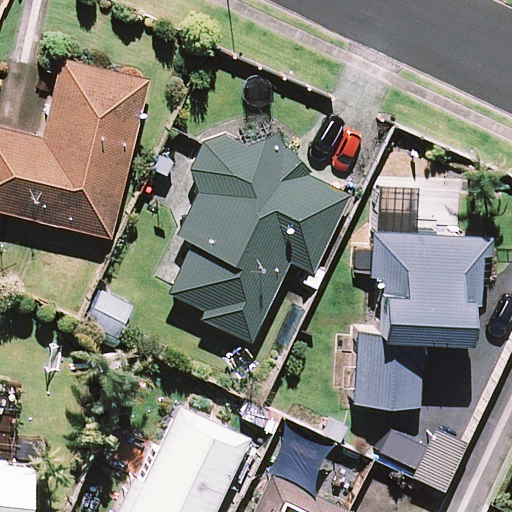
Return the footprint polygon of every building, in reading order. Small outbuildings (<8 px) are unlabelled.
[(144,76),(58,54),(37,135),(0,125),(0,204),(105,231),(144,76)] [(294,157),(216,123),(172,225),(188,232),(164,288),(200,304),(197,312),(248,335),(284,254),(310,265),(344,188),(291,165),(294,157)] [(460,185),(375,179),(370,249),(357,248),(355,271),(378,272),(374,326),(354,325),(350,395),(414,399),(419,328),(461,331),(464,293),(474,293),(478,232),(457,230),(460,185)] [(6,380),(0,379),(0,511),(23,511),(29,459),(0,456),(0,432),(0,429),(6,380)] [(206,511),(243,432),(174,400),(122,511),(206,511)] [(347,511),(351,506),(268,468),(247,511),(347,511)]
